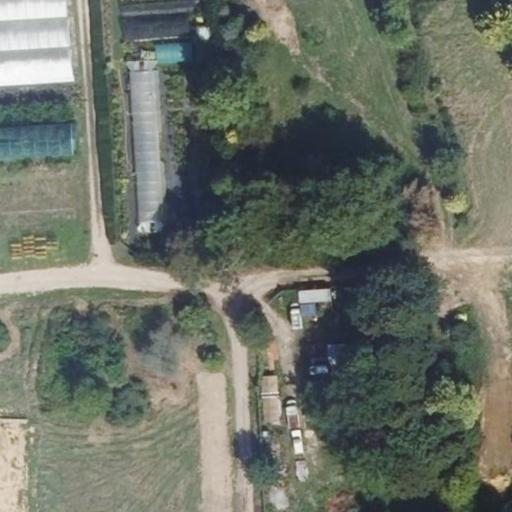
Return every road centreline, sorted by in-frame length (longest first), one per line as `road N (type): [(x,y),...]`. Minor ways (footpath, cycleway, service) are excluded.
road 1 (track): [(250,511),(236,296),(214,280),(175,275),(95,278)]
road 2 (track): [(227,290),(247,276),(511,253)]
road 3 (track): [(81,0),(103,278)]
